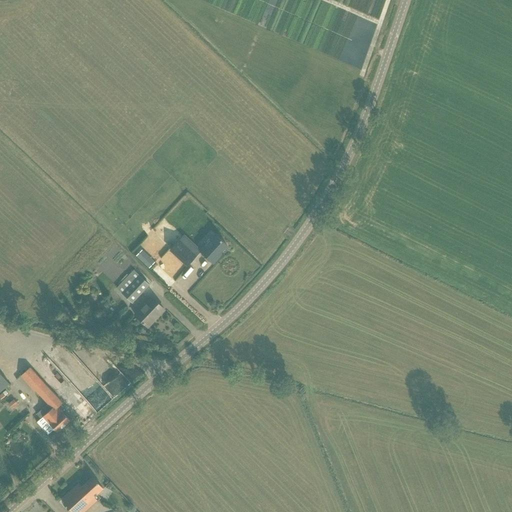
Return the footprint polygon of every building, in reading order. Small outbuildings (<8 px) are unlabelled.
[(188,206),(175,221),(179,225),(192,209),(188,206)] [(160,225),(155,231),(157,233),(161,237),(162,237),(167,231),(166,230),(160,225)] [(179,240),(170,250),(187,265),(200,251),(201,250),(184,235),(179,240)] [(215,235),(201,250),(200,251),(213,264),(220,256),(218,255),(227,245),(215,235)] [(135,256),(148,268),(153,264),(140,251),(135,256)] [(157,266),(152,272),(157,277),(163,271),(157,266)] [(150,285),(133,270),(116,288),(132,304),(150,285)] [(144,324),(148,327),(147,326),(156,317),(156,318),(164,310),(151,297),(135,315),(143,323),(142,323),(144,324)] [(37,414),(41,418),(37,422),(48,435),(54,429),(56,432),(70,421),(58,407),(62,404),(45,384),(30,367),(20,375),(34,392),(35,391),(47,405),(37,414)] [(0,391),(9,384),(0,373),(0,391)] [(114,391),(102,403),(106,408),(119,396),(114,391)] [(18,404),(23,410),(30,404),(26,398),(18,404)] [(14,399),(8,404),(12,408),(18,404),(14,399)] [(103,489),(99,484),(92,477),(81,487),(78,484),(61,499),(68,506),(72,511),(84,511),(99,498),(96,495),(103,489)]
